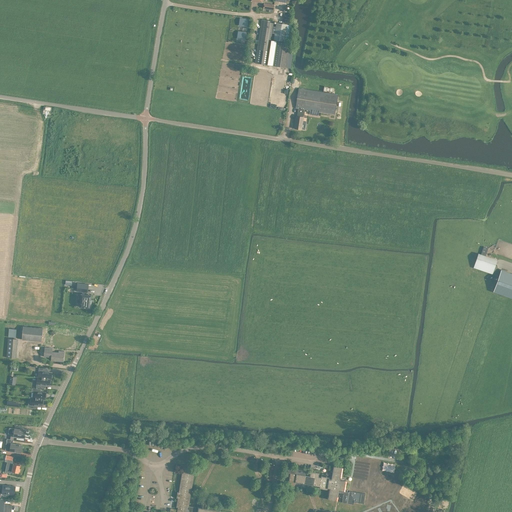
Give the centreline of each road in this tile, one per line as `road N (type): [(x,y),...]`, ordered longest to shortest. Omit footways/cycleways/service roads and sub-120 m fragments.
road 1 (unclassified): [(21,511),(35,448),(130,242),(145,117)]
road 2 (unclassified): [(511,175),(145,117)]
road 3 (unclassified): [(145,117),(0,96)]
